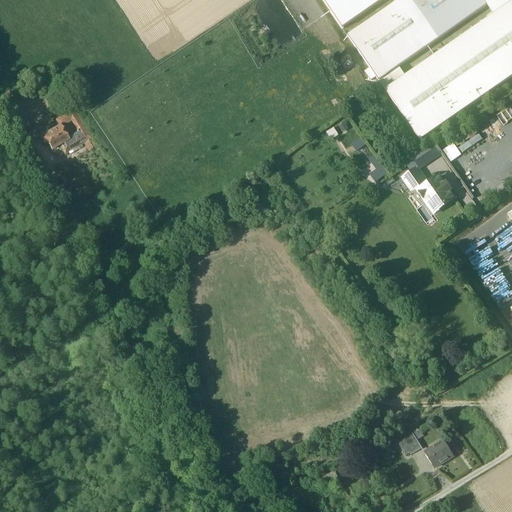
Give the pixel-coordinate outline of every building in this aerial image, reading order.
[(322,0),(342,27),(379,0),(322,0)] [(408,0),(400,0),(347,37),(378,81),(436,41),(408,0)] [(482,0),(408,0),(436,41),(486,6),(482,0)] [(511,2),(511,0),(482,0),(486,6),(493,16),(511,2)] [(511,2),(493,16),(385,91),(419,141),(511,76),(511,2)] [(87,135),(77,118),(71,121),(81,139),(87,135)] [(59,128),(43,138),(46,143),(52,152),(59,147),(64,156),(73,151),(68,142),(59,128)] [(81,139),(75,142),(78,148),(90,140),(87,135),(81,139)] [(359,138),(350,145),(355,152),(364,145),(359,138)] [(75,142),(73,139),(68,142),(73,151),(78,148),(75,142)] [(449,162),(460,155),(452,143),(441,151),(449,162)] [(375,171),(368,175),(374,183),(386,175),(373,156),(367,160),(375,171)] [(416,170),(403,179),(411,190),(424,181),(416,170)] [(438,178),(420,191),(428,202),(426,204),(432,211),(441,204),(443,207),(454,200),(448,192),(450,191),(446,184),(444,186),(438,178)] [(422,449),(413,435),(402,442),(410,455),(411,456),(422,449)] [(410,455),(402,442),(398,444),(406,457),(410,455)] [(444,442),(425,454),(434,470),(454,457),(444,442)]
